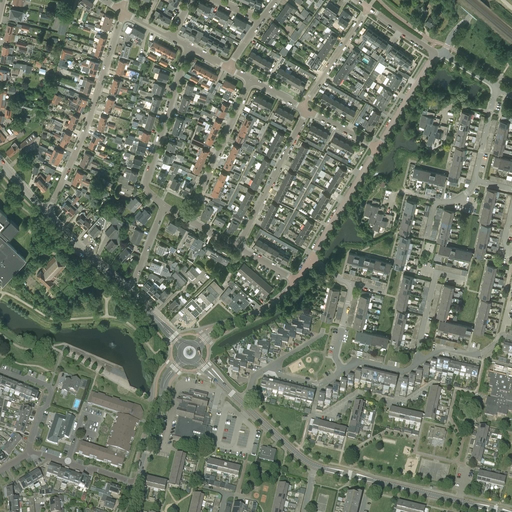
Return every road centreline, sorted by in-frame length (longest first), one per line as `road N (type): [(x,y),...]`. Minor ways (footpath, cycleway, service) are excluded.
road 1 (residential): [(46,214),(123,11)]
road 2 (residential): [(164,206),(145,176),(188,49)]
road 3 (residential): [(238,247),(309,111)]
road 4 (residential): [(188,218),(249,80)]
road 5 (tertiary): [(458,501),(315,467)]
road 6 (tertiary): [(136,484),(163,385),(182,359)]
road 7 (tertiary): [(309,259),(377,148)]
road 8 (residential): [(466,280),(436,273),(414,365)]
road 9 (residential): [(302,108),(368,7)]
road 10 (tertiary): [(196,345),(264,309),(296,281)]
road 11 (residential): [(28,451),(51,393),(0,370)]
